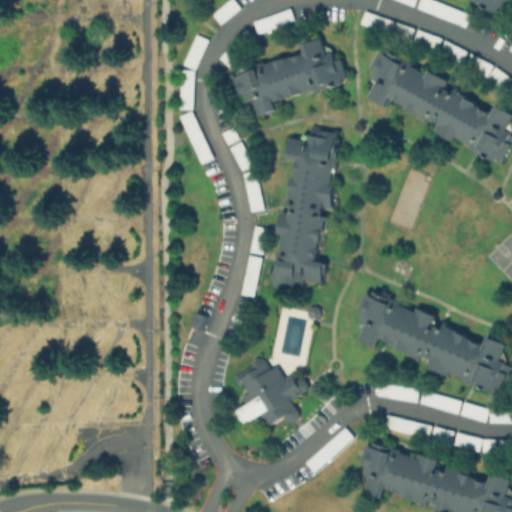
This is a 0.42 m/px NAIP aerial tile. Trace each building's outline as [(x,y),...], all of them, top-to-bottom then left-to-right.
[(217,16),(233,0),(236,0),(244,8),(225,26),(217,16)] [(426,0),(432,0),(472,16),(467,28),(422,10),(426,0)] [(511,0),(511,3),(506,14),(499,10),(496,15),(472,1),(472,0),(511,0)] [(257,24),(291,9),(296,22),(262,35),(257,24)] [(369,12),(418,30),(413,43),(365,24),(369,12)] [(224,59),(248,30),(258,40),(255,42),(233,66),(224,59)] [(420,32),(444,40),(440,50),(417,43),(420,32)] [(196,72),(186,65),(201,36),(212,42),(196,72)] [(327,39),(330,49),(335,48),(340,62),(345,60),(352,79),(346,81),(347,84),(315,95),(314,91),(279,103),(282,111),(262,118),(259,110),(253,112),(247,95),(242,97),(234,75),(264,65),(270,62),(272,68),(308,55),(305,47),(327,39)] [(448,42),(468,53),(463,62),(440,50),(448,42)] [(390,50),(431,74),(434,71),(453,82),(449,89),(456,93),(459,88),(484,102),(482,106),(495,114),(497,112),(500,106),(511,112),(511,156),(507,165),(501,161),(498,167),(472,151),(474,148),(460,140),(458,144),(438,132),(442,125),(436,121),(434,124),(394,100),(390,107),(372,96),(380,82),(374,79),(379,71),(373,68),(383,51),(389,53),(390,50)] [(473,54),(496,67),(490,78),(467,65),(473,54)] [(491,78),(497,70),(511,79),(511,81),(507,89),(491,78)] [(181,108),(183,72),(196,72),(195,108),(181,108)] [(180,117),(194,112),(218,161),(205,167),(180,117)] [(229,145),(224,135),(235,129),(240,139),(229,145)] [(345,135),(344,142),(350,143),(348,159),(344,158),(342,173),(335,172),(333,183),(343,184),(339,211),(326,209),(324,218),(330,219),(328,233),(323,233),(319,261),(331,263),(328,284),(308,281),(308,286),(299,285),(298,292),(279,289),(280,282),(276,282),(280,252),(283,252),(286,235),(282,234),(285,214),(292,215),(293,205),(289,204),(291,190),(296,190),(300,160),(297,160),(291,159),(293,140),(302,141),(303,137),(308,137),(309,130),(345,135)] [(245,173),(232,150),(242,144),(255,167),(245,173)] [(253,216),(246,178),(260,175),(267,213),(253,216)] [(252,251),(257,228),(269,231),(265,253),(252,251)] [(244,297),(252,259),(264,261),(256,300),(244,297)] [(20,289),(49,289),(49,311),(19,311),(20,289)] [(473,334),(471,342),(487,350),(492,342),(509,348),(505,359),(510,362),(509,364),(511,365),(511,378),(510,377),(501,395),(495,392),(493,398),(465,384),(467,381),(456,375),(453,381),(430,370),(434,361),(428,358),(427,362),(425,365),(401,355),(403,350),(385,341),(381,349),(364,340),(369,328),(363,325),(367,318),(361,315),(369,294),(473,334)] [(192,327),(198,312),(210,318),(203,333),(192,327)] [(263,357),(273,373),(280,369),(286,379),(301,370),(314,391),(295,403),(305,419),(292,427),(286,419),(269,430),(263,421),(251,429),(240,412),(249,406),(244,398),(251,394),(245,386),(241,388),(236,380),(254,367),(252,364),(263,357)] [(384,384),(392,385),(422,389),(421,397),(420,402),(383,397),(384,384)] [(428,392),(463,403),(464,403),(460,415),(424,404),(428,392)] [(491,412),(488,423),(463,416),(467,403),(491,412)] [(511,412),(511,425),(494,426),(493,412),(511,412)] [(392,417),(434,426),(431,439),(390,428),(392,417)] [(310,463),(347,429),(353,436),(357,440),(319,472),(310,463)] [(438,429),(456,434),(454,441),(453,445),(448,443),(436,440),(438,429)] [(461,434),(486,442),(482,453),(458,448),(461,434)] [(503,442),(511,441),(511,452),(503,452),(503,442)] [(378,442),(408,450),(406,454),(415,458),(418,452),(445,463),(442,470),(450,473),(452,468),(492,485),(497,473),(511,478),(511,511),(438,511),(440,505),(433,503),(431,508),(390,491),(388,498),(369,494),(371,482),(367,482),(370,465),(364,464),(368,445),(376,448),(378,442)] [(498,442),(498,454),(486,453),(486,442),(498,442)]
